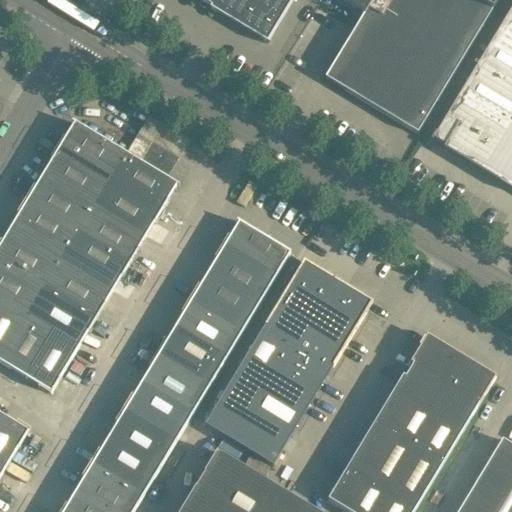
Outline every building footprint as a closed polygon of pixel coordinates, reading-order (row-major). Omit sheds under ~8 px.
[(195,0),(267,43),(293,0),(195,0)] [(341,54),(326,78),(418,135),(420,131),(493,11),(499,0),(339,0),(364,15),(341,54)] [(511,8),(433,139),(437,142),(438,141),(446,146),(444,149),(448,152),(449,151),(511,188),(511,8)] [(189,141),(148,115),(139,132),(179,157),(184,149),(189,141)] [(73,122),(72,123),(74,124),(60,147),(112,178),(126,154),(73,122)] [(167,179),(179,157),(139,132),(126,154),(167,179)] [(60,147),(44,174),(95,206),(112,178),(60,147)] [(177,186),(179,187),(179,186),(167,179),(126,154),(112,178),(163,209),(177,186)] [(44,174),(27,202),(79,233),(95,206),(44,174)] [(95,206),(146,237),(163,209),(112,178),(95,206)] [(27,202),(11,229),(62,260),(79,233),(27,202)] [(79,233),(130,264),(146,237),(95,206),(79,233)] [(335,226),(321,218),(317,225),(330,233),(335,226)] [(291,254),(237,221),(237,222),(238,223),(225,246),(276,278),(291,254)] [(11,229),(0,246),(0,260),(45,288),(62,260),(11,229)] [(62,260),(113,291),(130,264),(79,233),(62,260)] [(276,278),(225,246),(208,274),(260,305),(276,278)] [(0,260),(0,297),(3,299),(29,315),(45,288),(0,260)] [(45,288),(97,319),(113,291),(62,260),(45,288)] [(304,262),(205,426),(273,467),(361,322),(368,310),(355,303),(360,296),(342,285),(304,262)] [(260,305),(208,274),(191,301),(243,332),(260,305)] [(97,319),(45,288),(29,315),(55,331),(80,346),(97,319)] [(3,299),(0,304),(0,362),(29,315),(3,299)] [(243,332),(191,301),(175,329),(226,360),(243,332)] [(0,363),(26,379),(55,331),(29,315),(0,362),(0,363)] [(226,360),(175,329),(158,356),(210,387),(226,360)] [(55,331),(26,379),(51,394),(80,346),(55,331)] [(347,469),(328,501),(347,511),(414,511),(493,381),(496,377),(428,336),(411,363),(414,365),(406,378),(403,376),(347,469)] [(210,387),(158,356),(142,383),(193,415),(210,387)] [(193,415),(142,383),(125,411),(177,442),(193,415)] [(177,442),(125,411),(109,438),(160,469),(177,442)] [(3,416),(0,420),(0,478),(28,432),(3,416)] [(160,469),(109,438),(92,465),(144,497),(160,469)] [(511,511),(511,445),(503,440),(459,511),(511,511)] [(266,511),(279,490),(217,452),(180,511),(266,511)] [(75,493),(107,511),(134,511),(144,497),(92,465),(75,493)] [(316,511),(279,490),(266,511),(316,511)] [(107,511),(75,493),(63,511),(107,511)]
